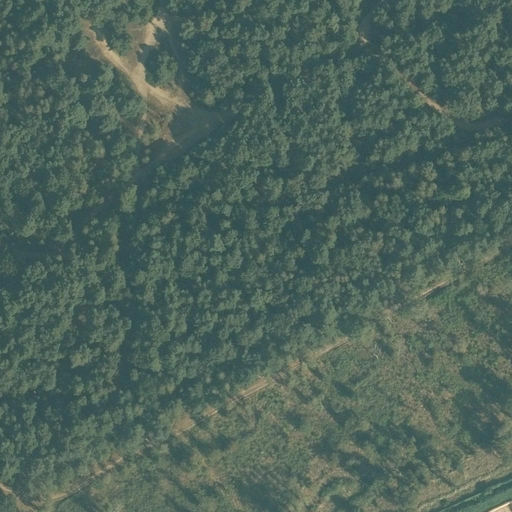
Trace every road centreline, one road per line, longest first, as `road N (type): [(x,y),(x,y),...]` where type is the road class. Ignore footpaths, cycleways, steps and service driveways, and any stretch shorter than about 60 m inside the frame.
road 1 (track): [(511,239),(85,476),(34,490)]
road 2 (track): [(0,250),(129,184),(214,121),(359,50),(383,0)]
road 3 (track): [(214,121),(142,84),(89,28),(78,0)]
road 4 (track): [(359,50),(460,123),(492,131),(511,125)]
road 5 (track): [(138,176),(157,0)]
